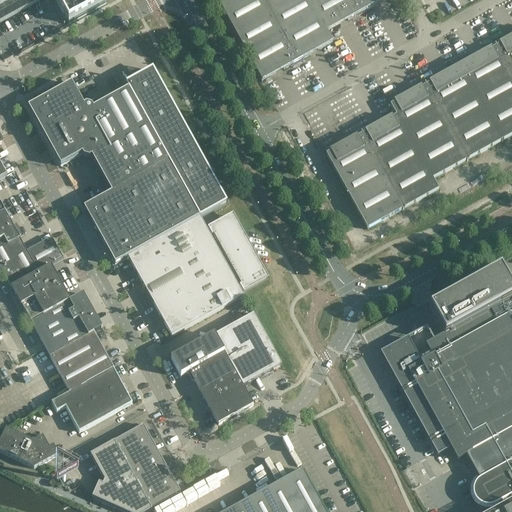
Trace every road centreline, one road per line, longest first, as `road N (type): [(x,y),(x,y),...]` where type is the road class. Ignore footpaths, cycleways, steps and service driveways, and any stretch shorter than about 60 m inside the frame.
road 1 (unclassified): [(362,298),(303,400),(222,446),(198,448),(0,99)]
road 2 (unclassified): [(286,109),(364,241),(511,155)]
road 3 (tertiary): [(362,298),(335,278),(253,126)]
road 4 (unclassified): [(0,88),(159,0)]
road 5 (tertiary): [(362,298),(394,291),(511,226)]
road 6 (unclassified): [(286,109),(431,30)]
road 7 (tertiary): [(253,126),(186,0)]
